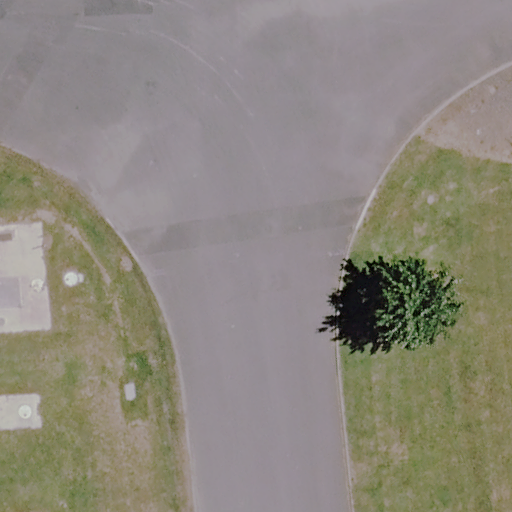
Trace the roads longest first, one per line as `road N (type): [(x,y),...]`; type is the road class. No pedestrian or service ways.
road 1 (unclassified): [(275,511),(222,0)]
road 2 (unknown): [(257,308),(0,379)]
